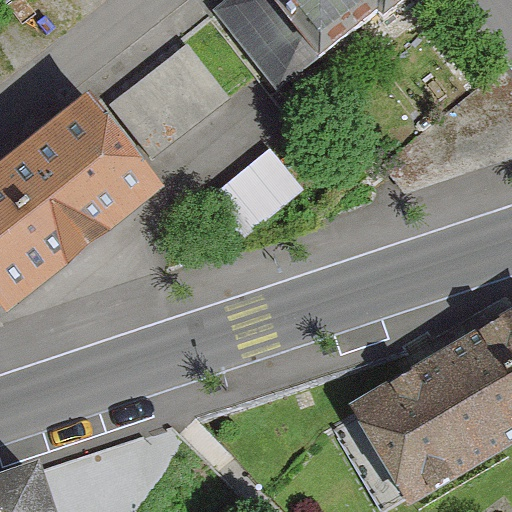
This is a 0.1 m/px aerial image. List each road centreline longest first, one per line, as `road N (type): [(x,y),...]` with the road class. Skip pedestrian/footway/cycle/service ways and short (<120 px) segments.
road 1 (secondary): [(511,233),(0,403)]
road 2 (residential): [(0,114),(147,0)]
